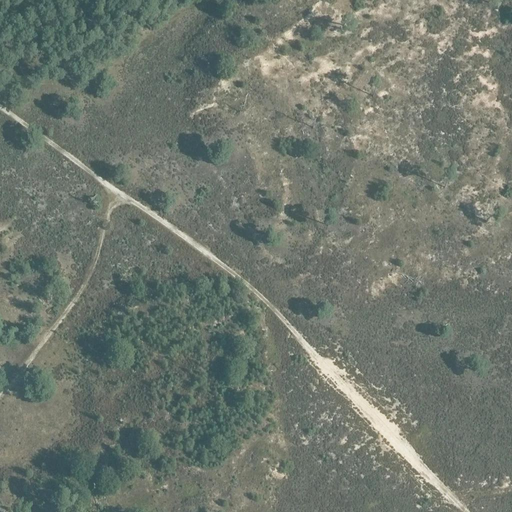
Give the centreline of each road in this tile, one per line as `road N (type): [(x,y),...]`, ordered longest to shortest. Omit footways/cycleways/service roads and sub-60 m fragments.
road 1 (track): [(469,511),(240,279),(0,107)]
road 2 (track): [(0,394),(79,296),(119,193)]
